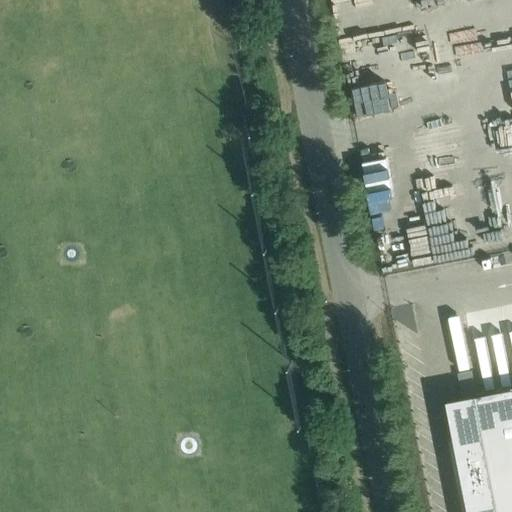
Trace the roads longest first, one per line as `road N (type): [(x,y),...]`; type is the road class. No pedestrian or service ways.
road 1 (unclassified): [(281,0),(382,511)]
road 2 (unknown): [(341,301),(511,267)]
